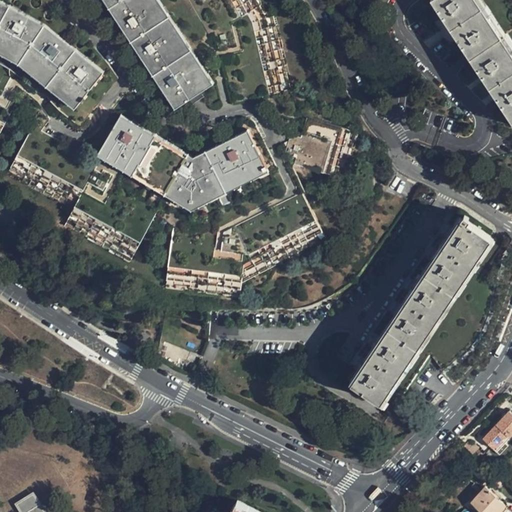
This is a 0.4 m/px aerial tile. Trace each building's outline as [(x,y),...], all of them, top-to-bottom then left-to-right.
[(159,0),(101,0),(175,111),(215,85),(159,0)] [(224,27),(229,25),(262,5),(259,0),(187,0),(209,36),(224,27)] [(511,52),(477,0),(435,0),(460,37),(480,68),(511,114),(511,52)] [(495,0),(477,0),(511,52),(511,25),(496,1),(495,0)] [(0,4),(0,50),(18,60),(76,105),(101,74),(42,28),(0,4)] [(283,15),(229,25),(224,27),(230,51),(240,99),(299,87),(283,15)] [(0,91),(0,134),(18,101),(0,91)] [(122,114),(98,156),(192,212),(270,172),(249,130),(189,159),(122,114)] [(354,132),(308,119),(304,129),(292,163),(342,177),(354,132)] [(29,132),(6,174),(71,210),(87,179),(94,166),(29,132)] [(87,183),(71,214),(63,226),(129,262),(153,219),(87,183)] [(243,261),(243,283),(328,242),(302,193),(224,232),(222,251),(243,254),(243,261)] [(479,330),(487,312),(494,283),(478,279),(501,245),(491,238),(465,220),(467,217),(463,215),(461,218),(460,217),(353,386),(390,410),(400,396),(429,353),(441,369),(469,346),(479,330)] [(172,234),(165,288),(240,298),(241,283),(242,261),(215,256),(216,234),(172,234)] [(483,437),(492,446),(500,438),(505,433),(508,436),(511,431),(511,412),(508,409),(483,437)] [(500,438),(492,446),(498,452),(506,444),(500,438)] [(470,501),(482,511),(487,511),(492,508),(496,511),(499,511),(505,505),(483,486),(470,501)] [(33,508),(40,504),(33,494),(26,498),(33,508)] [(45,511),(40,504),(33,508),(26,498),(15,504),(19,511),(45,511)]
